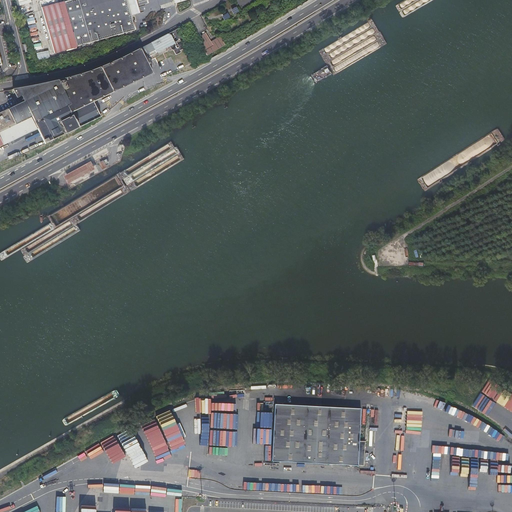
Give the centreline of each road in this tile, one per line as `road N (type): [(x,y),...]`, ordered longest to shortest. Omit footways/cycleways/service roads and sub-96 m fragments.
road 1 (primary): [(0,197),(347,0)]
road 2 (primary): [(325,0),(0,184)]
road 3 (unclassified): [(25,81),(102,61),(217,0)]
